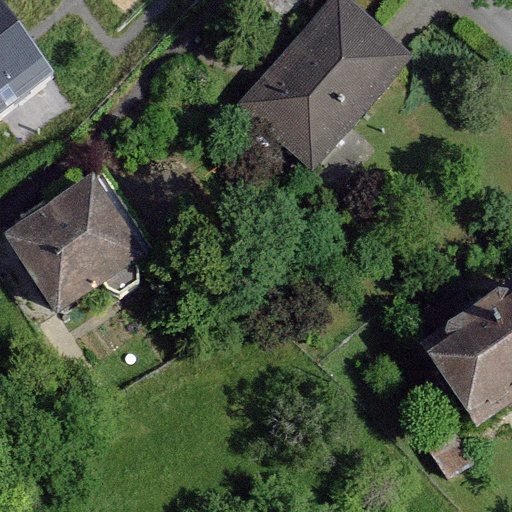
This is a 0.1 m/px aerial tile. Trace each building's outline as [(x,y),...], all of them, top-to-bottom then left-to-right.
[(309,172),(409,65),(338,0),(239,107),(309,172)] [(302,0),(253,0),(279,25),(302,0)] [(0,122),(54,81),(0,8),(0,122)] [(93,186),(6,242),(56,319),(142,263),(93,186)] [(511,294),(425,355),(480,433),(511,410),(511,294)]
